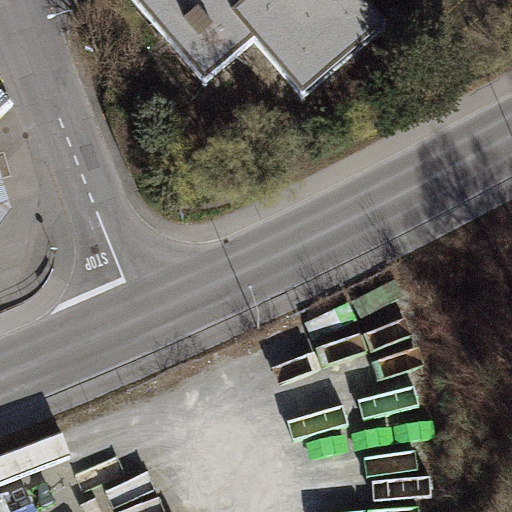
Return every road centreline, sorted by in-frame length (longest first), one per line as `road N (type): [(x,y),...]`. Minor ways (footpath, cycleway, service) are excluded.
road 1 (secondary): [(511,134),(274,260),(140,319)]
road 2 (residential): [(140,319),(16,0)]
road 3 (secondary): [(140,319),(0,376)]
